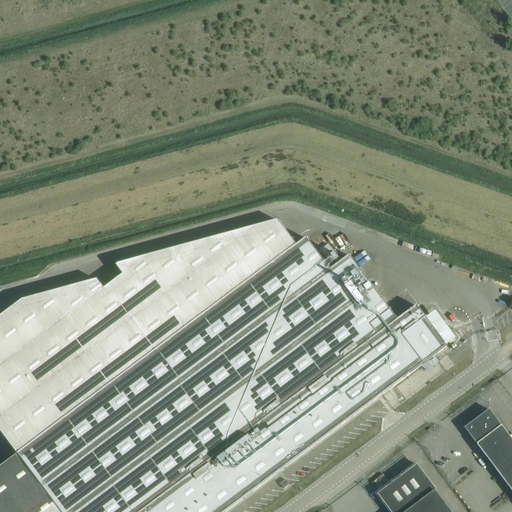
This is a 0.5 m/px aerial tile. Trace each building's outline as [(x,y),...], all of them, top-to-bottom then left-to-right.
[(0,430),(18,454),(61,511),(224,511),(447,346),(417,306),(397,320),(374,289),(349,256),(330,270),(306,238),(296,246),(278,221),(118,264),(116,266),(123,275),(104,289),(97,280),(22,300),(0,316),(0,430)] [(505,407),(511,402),(511,390),(501,397),(499,393),(497,395),(505,407)] [(489,391),(484,394),(491,404),(496,400),(489,391)] [(501,426),(499,425),(500,424),(489,410),(465,428),(475,443),(476,442),(478,444),(477,444),(511,491),(511,439),(502,426),(501,426)] [(446,424),(440,426),(445,437),(451,435),(446,424)] [(432,432),(439,442),(444,439),(437,429),(432,432)] [(61,511),(18,454),(0,467),(0,511),(61,511)] [(423,487),(427,484),(421,476),(417,479),(423,487)] [(284,488),(289,485),(285,479),(280,483),(284,488)] [(450,511),(435,491),(422,500),(422,501),(406,511),(450,511)]
